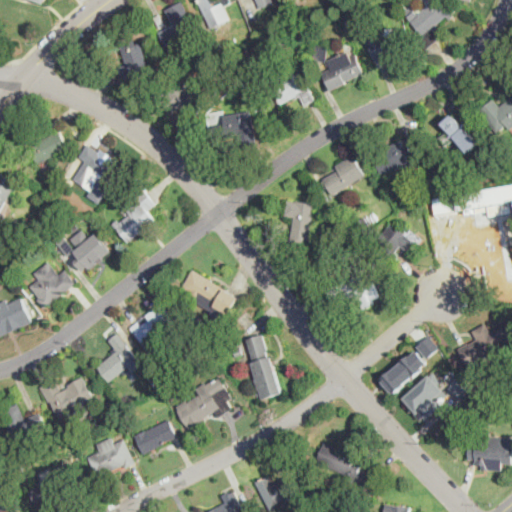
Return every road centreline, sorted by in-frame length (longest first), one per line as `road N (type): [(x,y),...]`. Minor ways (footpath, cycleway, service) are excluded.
road 1 (residential): [(468,511),(345,379),(172,156),(79,94),(0,75)]
road 2 (residential): [(0,370),(57,342),(297,152),(459,68),(484,44),(508,0)]
road 3 (residential): [(115,511),(294,418),(449,290)]
road 4 (residential): [(0,109),(50,50),(109,0)]
